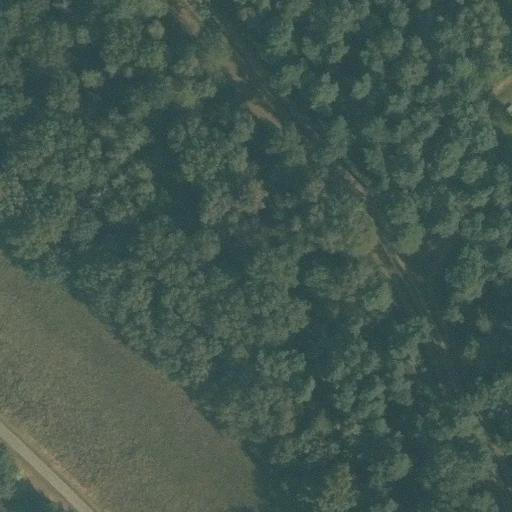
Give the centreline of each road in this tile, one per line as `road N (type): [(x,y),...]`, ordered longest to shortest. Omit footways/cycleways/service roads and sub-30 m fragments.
road 1 (track): [(511,505),(398,262),(177,0)]
road 2 (track): [(511,168),(445,232),(391,253)]
